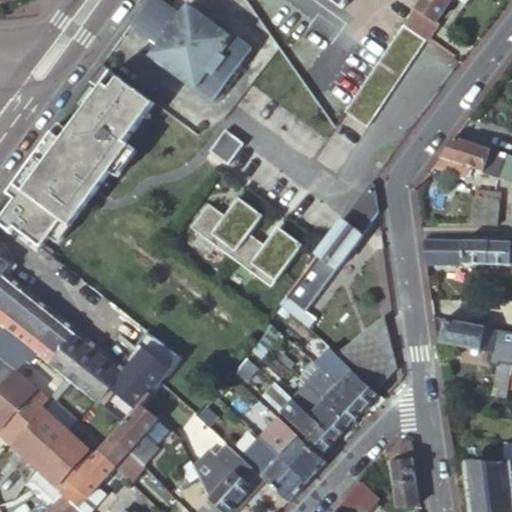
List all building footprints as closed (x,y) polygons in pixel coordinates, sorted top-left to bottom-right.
[(181,17),(157,0),(150,0),(134,22),(161,44),(152,56),(215,102),(252,50),(190,5),(181,17)] [(448,4),(442,0),(421,0),(416,8),(436,21),(448,4)] [(430,41),(442,25),(436,21),(416,8),(406,24),(424,36),(430,41)] [(345,111),(368,124),(424,36),(406,24),(400,21),(345,111)] [(15,199),(0,219),(0,224),(11,233),(15,228),(41,249),(49,237),(61,221),(69,227),(111,172),(130,147),(125,143),(155,102),(103,64),(103,65),(92,81),(90,81),(101,89),(98,92),(86,108),(70,131),(63,139),(53,132),(14,184),(22,190),(15,199)] [(86,108),(98,92),(91,87),(80,104),(86,108)] [(70,131),(59,123),(53,132),(63,139),(70,131)] [(226,129),(211,150),(229,164),(245,143),(226,129)] [(511,155),(457,137),(442,157),(471,167),(499,176),(505,160),(509,161),(511,155)] [(136,152),(130,147),(111,172),(117,177),(136,152)] [(505,160),(499,176),(511,180),(511,155),(509,161),(505,160)] [(442,157),(434,167),(468,178),(471,167),(442,157)] [(376,185),(372,182),(317,254),(337,270),(380,213),(376,185)] [(14,184),(8,193),(15,199),(22,190),(14,184)] [(270,289),(275,272),(303,238),(275,219),(259,238),(244,226),(260,209),(238,197),(222,213),(206,201),(184,226),(270,289)] [(473,212),(499,213),(500,200),(474,198),(473,212)] [(473,212),(472,224),(498,225),(499,213),(473,212)] [(61,221),(49,237),(57,243),(69,227),(61,221)] [(489,264),(489,241),(423,240),(427,263),(489,264)] [(511,241),(489,241),(489,264),(511,264),(511,241)] [(337,270),(317,254),(295,283),(287,294),(306,309),(337,270)] [(0,277),(1,276),(9,264),(0,257),(0,277)] [(0,324),(4,328),(40,357),(96,401),(122,371),(76,334),(75,335),(1,276),(0,277),(0,324)] [(306,309),(287,294),(280,303),(288,311),(295,317),(306,327),(315,316),(306,309)] [(288,311),(280,303),(267,320),(276,326),(288,311)] [(484,320),(486,309),(465,305),(463,316),(484,320)] [(509,314),(486,309),(484,320),(507,325),(509,314)] [(295,317),(288,311),(276,326),(281,332),(292,321),(295,317)] [(399,365),(386,316),(347,360),(379,388),(399,365)] [(511,331),(446,319),(441,342),(498,354),(499,348),(495,346),(496,342),(511,345),(511,331)] [(276,326),(267,320),(254,337),(259,341),(266,349),(281,332),(276,326)] [(292,321),(281,332),(300,349),(310,338),(292,321)] [(0,332),(0,352),(22,370),(30,362),(33,365),(40,357),(4,328),(0,332)] [(266,349),(259,341),(253,349),(261,356),(266,349)] [(122,371),(96,401),(122,422),(126,418),(140,402),(169,369),(144,348),(122,371)] [(337,384),(352,369),(331,350),(318,365),(337,384)] [(323,400),(337,384),(318,365),(312,361),(298,377),(304,383),(323,400)] [(511,376),(511,375),(511,365),(500,363),(493,395),(507,398),(510,386),(511,376)] [(365,409),(379,394),(352,369),(337,384),(365,409)] [(19,374),(0,392),(0,427),(2,430),(0,432),(0,433),(10,443),(43,408),(49,401),(19,374)] [(292,397),(274,381),(263,394),(299,426),(309,415),(292,397)] [(309,415),(323,400),(304,383),(292,397),(309,415)] [(350,425),(365,409),(337,384),(323,400),(350,425)] [(239,395),(229,385),(220,395),(231,405),(239,395)] [(337,440),(350,425),(323,400),(309,415),(337,440)] [(158,418),(140,402),(126,418),(144,434),(158,418)] [(217,413),(205,402),(195,414),(207,425),(217,413)] [(69,432),(43,408),(10,443),(36,467),(69,432)] [(258,435),(281,455),(299,434),(276,414),(258,435)] [(322,456),(337,440),(309,415),(299,426),(311,437),(309,440),(307,442),(322,456)] [(144,434),(126,418),(122,422),(112,434),(130,450),(144,434)] [(69,432),(36,467),(62,491),(63,490),(84,466),(94,455),(69,432)] [(130,450),(112,434),(98,450),(115,466),(130,450)] [(309,481),(327,460),(322,456),(307,442),(299,434),(281,455),(309,481)] [(262,474),(281,455),(258,435),(240,455),(262,474)] [(396,484),(397,496),(420,492),(413,441),(403,439),(390,452),(395,484),(396,484)] [(253,492),(266,478),(262,474),(240,455),(225,441),(217,451),(210,445),(193,464),(203,485),(210,499),(216,492),(206,482),(216,471),(244,496),(250,489),(253,492)] [(94,455),(84,466),(102,481),(115,466),(98,450),(94,455)] [(130,481),(144,465),(130,450),(115,466),(130,481)] [(290,501),(309,481),(281,455),(262,474),(266,478),(290,501)] [(198,489),(203,485),(193,464),(191,458),(179,468),(198,489)] [(84,466),(63,490),(81,505),(89,497),(100,484),(102,481),(84,466)] [(216,492),(210,499),(224,511),(229,511),(244,496),(216,471),(206,482),(216,492)] [(364,480),(337,510),(339,511),(367,511),(382,497),(364,480)] [(89,497),(96,503),(107,490),(100,484),(89,497)] [(235,511),(253,492),(250,489),(244,496),(229,511),(235,511)] [(81,505),(63,490),(62,491),(53,501),(42,511),(83,511),(85,510),(81,505)] [(399,505),(421,502),(420,492),(397,496),(399,505)] [(224,511),(210,499),(197,511),(224,511)]
